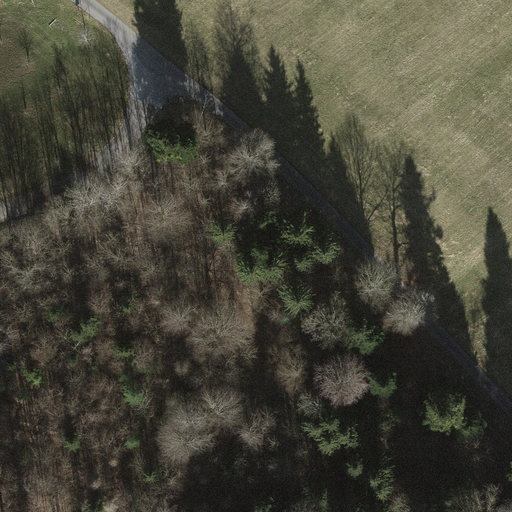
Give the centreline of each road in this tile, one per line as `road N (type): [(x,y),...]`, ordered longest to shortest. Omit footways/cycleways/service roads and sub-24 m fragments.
road 1 (track): [(76,0),(268,152),(511,394)]
road 2 (track): [(138,124),(188,198),(278,387)]
road 3 (track): [(0,217),(69,190),(116,155),(138,124),(141,54)]
